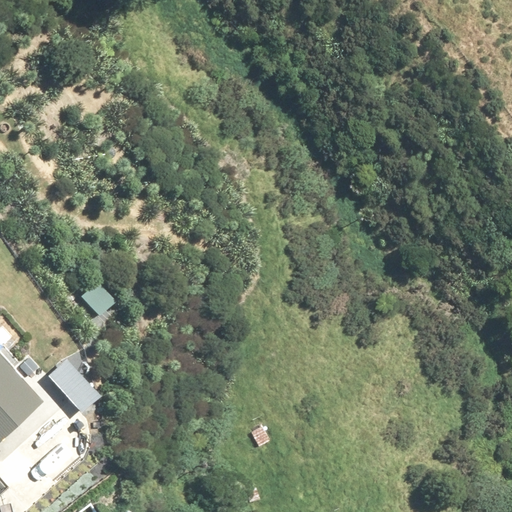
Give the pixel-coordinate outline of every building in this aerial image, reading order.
[(4,319),(0,323),(0,344),(6,351),(21,335),(4,319)] [(0,444),(47,401),(0,350),(0,444)] [(33,354),(18,368),(36,387),(51,373),(33,354)] [(267,421),(249,430),(260,452),(278,442),(267,421)] [(24,439),(6,455),(19,469),(37,453),(24,439)]
